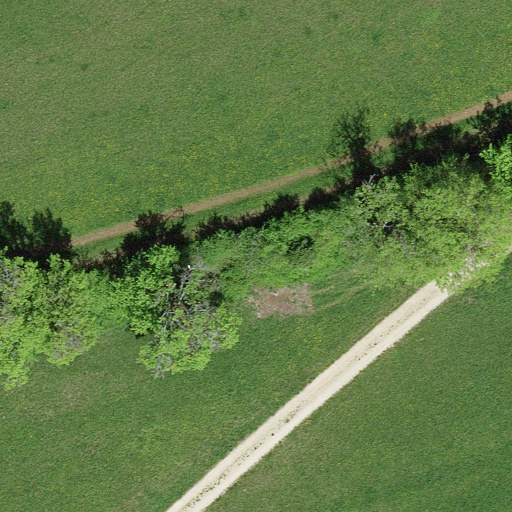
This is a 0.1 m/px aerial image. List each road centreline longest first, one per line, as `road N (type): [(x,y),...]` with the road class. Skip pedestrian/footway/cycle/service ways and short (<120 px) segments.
road 1 (track): [(511,99),(205,216),(0,275)]
road 2 (track): [(511,228),(180,511)]
